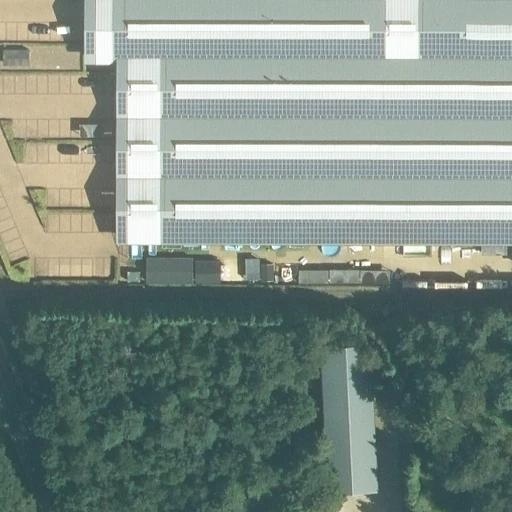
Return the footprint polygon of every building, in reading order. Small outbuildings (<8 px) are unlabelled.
[(511,0),(96,0),(96,55),(129,55),(129,236),(511,236),(511,0)] [(3,48),(3,63),(29,65),(29,48),(3,48)] [(107,142),(121,130),(103,112),(90,124),(107,142)] [(412,347),(393,314),(377,324),(396,356),(412,347)] [(378,491),(373,384),(371,344),(320,347),(325,452),(327,493),(378,491)] [(396,388),(382,389),(384,406),(389,405),(398,405),(396,388)] [(220,502),(220,511),(230,511),(231,503),(220,502)]
